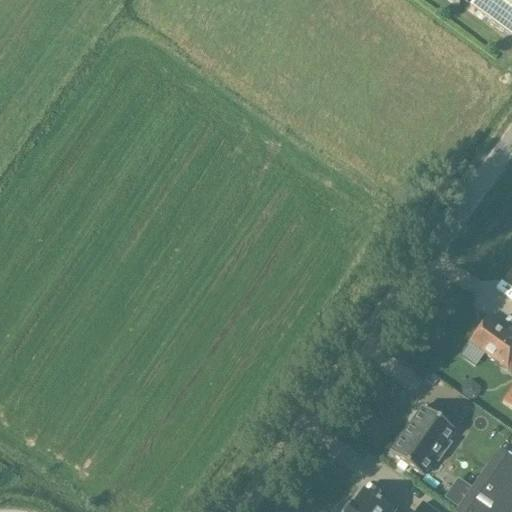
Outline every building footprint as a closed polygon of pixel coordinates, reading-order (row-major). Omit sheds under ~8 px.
[(511,0),(475,0),(471,6),(511,36),(511,34),(511,0)] [(469,342),(511,372),(511,336),(486,318),(469,342)] [(430,372),(439,372),(438,358),(429,358),(430,372)] [(433,386),(437,380),(428,374),(424,380),(433,386)] [(511,389),(503,403),(511,409),(511,389)] [(390,453),(422,477),(434,461),(438,464),(438,463),(438,462),(450,444),(451,445),(452,444),(448,441),(455,431),(422,408),(418,413),(420,415),(415,421),(414,420),(390,453)] [(511,511),(511,459),(499,451),(455,511),(511,511)] [(392,511),(364,491),(353,506),(352,505),(347,511),(392,511)]
